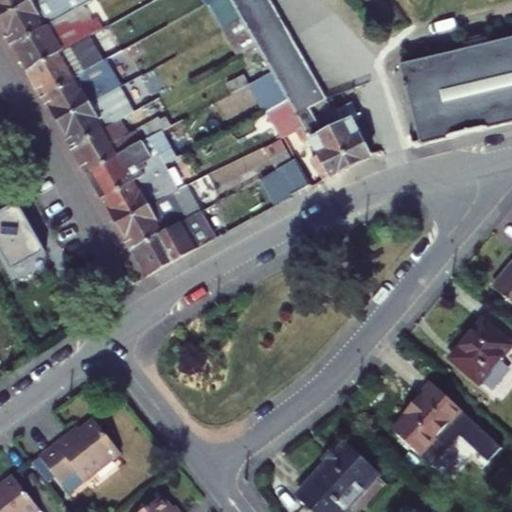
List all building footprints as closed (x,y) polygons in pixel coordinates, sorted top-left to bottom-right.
[(0,0),(0,22),(29,7),(24,0),(0,0)] [(29,7),(0,22),(0,51),(3,57),(44,33),(29,7)] [(44,33),(3,57),(17,81),(58,58),(56,54),(60,52),(63,55),(90,40),(76,15),(44,33)] [(282,25),(250,43),(294,121),(309,112),(326,103),(282,25)] [(511,39),(401,67),(422,149),(511,126),(511,39)] [(58,58),(17,81),(31,107),(73,84),(58,58)] [(73,84),(31,107),(45,132),(92,106),(110,95),(97,71),(73,84)] [(92,106),(45,132),(59,158),(102,135),(129,120),(120,103),(97,116),(92,106)] [(322,136),(309,112),(294,121),(295,122),(316,159),(308,163),(319,186),(368,162),(349,126),(355,123),(349,111),(334,119),(338,128),(322,136)] [(102,135),(59,158),(74,183),(108,164),(115,160),(102,135)] [(143,162),(132,168),(136,174),(147,168),(143,162)] [(275,173),(290,201),(309,192),(293,163),(275,173)] [(108,164),(74,183),(88,209),(130,186),(129,183),(120,169),(113,173),(108,164)] [(130,186),(88,209),(102,235),(173,195),(159,170),(139,180),(137,176),(131,178),(132,181),(129,183),(130,186)] [(257,181),(273,210),(290,201),(275,173),(257,181)] [(173,195),(102,235),(117,261),(170,232),(188,222),(173,195)] [(14,201),(0,209),(0,257),(7,271),(43,252),(14,201)] [(170,232),(117,261),(132,287),(160,271),(186,258),(170,232)] [(511,279),(502,292),(511,300),(511,279)] [(511,347),(493,330),(459,366),(488,392),(511,364),(511,347)] [(420,422),(405,438),(443,476),(462,456),(450,445),(475,418),(444,388),(415,416),(420,422)] [(77,442),(74,438),(36,469),(66,506),(117,465),(90,431),(77,442)] [(340,468),(309,501),(320,511),(356,511),(385,481),(356,452),(351,456),(348,453),(336,464),(340,468)] [(0,511),(28,511),(9,487),(0,494),(0,511)]
